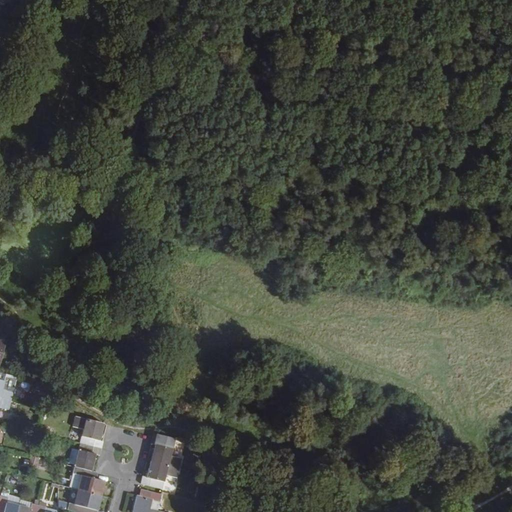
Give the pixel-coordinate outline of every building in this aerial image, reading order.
[(0,397),(10,400),(12,391),(2,388),(4,382),(0,380),(0,374),(0,373),(0,372),(0,397)] [(0,408),(7,411),(10,400),(0,397),(0,408)] [(103,442),(99,440),(103,424),(75,417),(72,427),(84,430),(82,437),(80,443),(101,448),(103,442)] [(72,427),(71,434),(82,437),(84,430),(72,427)] [(155,445),(151,461),(179,468),(181,458),(171,456),(175,439),(153,434),(152,436),(151,443),(155,445)] [(99,455),(101,448),(80,443),(78,450),(74,467),(78,468),(91,471),(96,454),(99,455)] [(78,450),(71,448),(67,465),(74,467),(78,450)] [(142,477),(141,483),(157,488),(159,481),(164,482),(165,475),(176,478),(179,468),(151,461),(146,478),(142,477)] [(69,488),(78,490),(100,496),(104,482),(96,480),(91,479),(93,471),(91,471),(78,468),(74,467),(72,474),(73,474),(69,488)] [(132,511),(162,511),(150,509),(154,492),(140,489),(138,496),(137,495),(132,511)] [(96,511),(100,496),(78,490),(74,505),(69,503),(67,510),(75,511),(88,511),(89,509),(96,511)] [(5,503),(7,498),(0,496),(0,497),(0,511),(16,511),(18,507),(5,503)]
